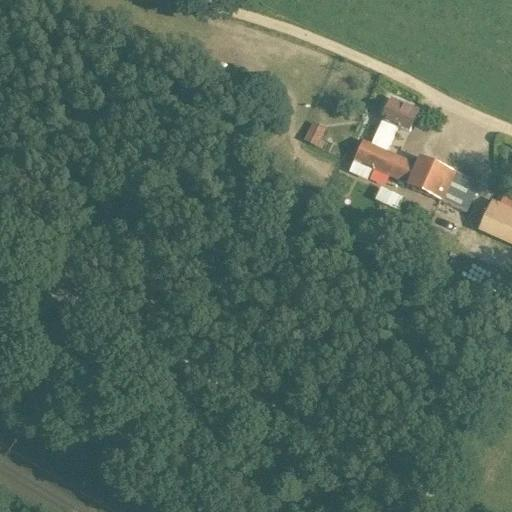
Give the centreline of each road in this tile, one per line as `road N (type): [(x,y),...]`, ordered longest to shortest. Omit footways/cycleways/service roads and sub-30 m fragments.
road 1 (track): [(0,260),(462,511)]
road 2 (track): [(511,130),(314,39),(202,0)]
